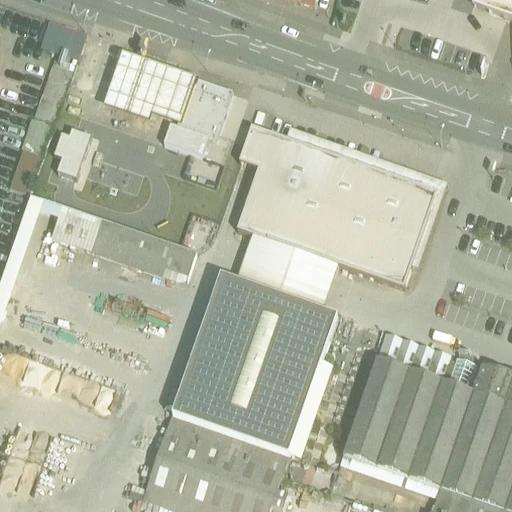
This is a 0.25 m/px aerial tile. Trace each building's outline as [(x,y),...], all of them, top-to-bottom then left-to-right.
[(280,0),(280,2),(292,6),(294,7),(302,10),(303,10),(315,14),(320,0),(280,0)] [(505,16),(511,18),(511,0),(479,0),(477,6),(505,16)] [(34,198),(81,36),(45,25),(34,60),(46,63),(9,191),(34,198)] [(177,129),(193,83),(126,60),(107,112),(153,128),(155,121),(174,128),(177,129)] [(193,83),(177,129),(174,128),(166,150),(204,163),(210,145),(218,147),(235,98),(193,83)] [(267,118),(260,116),(256,127),(263,129),(267,118)] [(59,133),(48,163),(54,165),(50,179),(81,190),(96,146),(59,133)] [(440,198),(288,145),(261,136),(254,133),(242,168),(261,175),(239,236),(256,242),(340,271),(406,294),(414,272),(440,198)] [(65,213),(30,201),(19,232),(52,243),(55,244),(65,213)] [(105,228),(65,213),(55,244),(95,258),(105,228)] [(189,255),(106,227),(95,258),(94,261),(186,292),(197,258),(189,255)] [(256,242),(240,288),(324,317),(340,271),(256,242)] [(240,288),(223,282),(175,422),(291,463),(340,323),(324,317),(240,288)] [(478,371),(459,365),(450,390),(467,396),(471,384),(474,385),(478,371)] [(450,390),(378,366),(345,462),(443,496),(437,511),(511,511),(511,411),(475,399),(467,396),(450,390)] [(510,387),(483,377),(475,399),(511,411),(511,382),(511,383),(510,387)] [(291,465),(175,424),(146,505),(165,511),(286,511),(290,502),(279,498),(291,465)]
